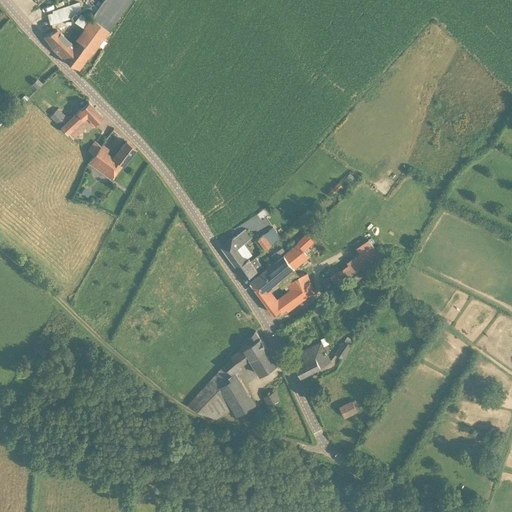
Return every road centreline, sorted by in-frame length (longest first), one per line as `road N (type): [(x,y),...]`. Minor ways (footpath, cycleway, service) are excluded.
road 1 (tertiary): [(416,511),(326,447),(270,332),(164,172),(2,0)]
road 2 (track): [(0,247),(170,401),(202,419),(326,447)]
